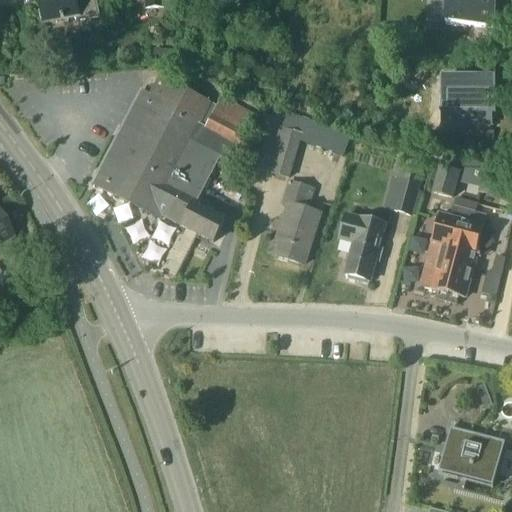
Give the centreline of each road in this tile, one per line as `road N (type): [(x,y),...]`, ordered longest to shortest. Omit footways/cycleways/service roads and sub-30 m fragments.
road 1 (residential): [(418,331),(235,317),(119,324)]
road 2 (secondary): [(119,324),(79,241),(0,126)]
road 3 (secondary): [(187,511),(119,324)]
road 4 (residential): [(418,331),(391,511)]
